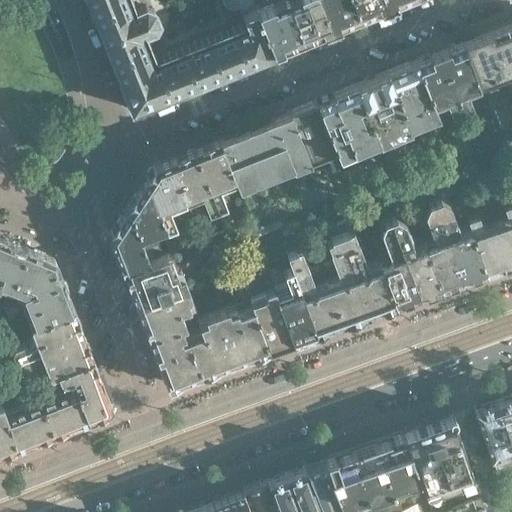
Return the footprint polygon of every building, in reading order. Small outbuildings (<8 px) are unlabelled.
[(89,0),(120,77),(120,78),(132,108),(273,51),(256,8),(252,0),(89,0)] [(302,39),(286,0),(281,0),(283,3),(274,6),(272,1),(256,8),(273,51),(302,39)] [(330,27),(319,0),(286,0),(302,39),(330,27)] [(360,16),(353,0),(319,0),(330,27),(360,16)] [(388,4),(386,0),(353,0),(360,16),(388,4)] [(511,19),(500,24),(504,35),(502,40),(509,59),(511,57),(511,19)] [(511,61),(511,57),(509,59),(502,40),(504,35),(500,24),(463,38),(475,78),(481,97),(509,86),(501,66),(511,61)] [(475,78),(463,38),(460,40),(436,49),(460,108),(470,104),(462,84),(475,78)] [(460,108),(436,49),(414,58),(429,96),(441,92),(449,112),(460,108)] [(436,114),(429,96),(414,58),(331,92),(315,98),(335,148),(337,153),(376,138),(377,140),(409,128),(407,125),(436,114)] [(511,61),(501,66),(509,86),(481,97),(486,114),(511,104),(511,61)] [(335,148),(315,98),(218,137),(234,175),(237,183),(288,163),(289,166),(335,148)] [(493,134),(503,131),(511,127),(511,104),(486,114),(493,134)] [(511,127),(503,131),(506,140),(511,138),(511,127)] [(494,146),(490,135),(477,140),(481,150),(494,146)] [(218,181),(234,175),(218,137),(193,147),(221,217),(230,213),(218,181)] [(481,150),(477,140),(464,145),(467,153),(468,155),(481,150)] [(467,153),(464,145),(443,152),(445,161),(467,153)] [(221,217),(193,147),(166,158),(181,196),(199,189),(211,221),(221,217)] [(167,202),(181,196),(166,158),(154,163),(144,178),(145,178),(143,181),(142,181),(140,184),(158,228),(162,238),(178,232),(167,202)] [(511,180),(511,168),(510,165),(502,168),(506,179),(507,183),(511,180)] [(511,197),(511,194),(507,183),(506,179),(491,184),(494,192),(490,194),(496,209),(488,212),(492,222),(506,260),(511,258),(511,197)] [(158,228),(140,184),(138,187),(139,187),(137,191),(136,190),(125,207),(136,233),(152,227),(158,228)] [(506,260),(492,222),(480,226),(475,214),(474,202),(470,192),(458,196),(468,226),(483,268),(506,260)] [(416,292),(389,215),(381,193),(357,202),(368,231),(375,229),(385,256),(378,259),(380,263),(394,301),(416,292)] [(252,204),(248,195),(243,197),(247,206),(252,204)] [(483,268),(468,226),(457,230),(446,201),(439,197),(434,199),(462,276),(483,268)] [(462,276),(434,199),(427,201),(424,212),(434,239),(424,242),(439,284),(462,276)] [(142,249),(136,233),(125,207),(123,211),(121,215),(120,214),(108,233),(112,243),(121,266),(160,252),(156,243),(142,249)] [(439,284),(424,242),(414,246),(403,216),(396,213),(389,215),(416,292),(439,284)] [(197,237),(193,226),(186,229),(190,240),(197,237)] [(394,301),(380,263),(367,268),(363,256),(358,258),(356,252),(361,251),(356,238),(351,239),(347,227),(339,230),(367,310),(394,301)] [(190,240),(186,229),(178,232),(183,243),(190,240)] [(367,310),(339,230),(329,234),(333,246),(329,247),(334,260),(339,258),(340,264),(336,265),(340,278),(327,282),(341,319),(367,310)] [(0,278),(10,282),(25,244),(23,243),(23,244),(16,242),(11,240),(5,237),(3,236),(2,236),(0,235),(0,278)] [(233,254),(227,240),(212,246),(213,249),(217,260),(233,254)] [(59,270),(53,255),(44,252),(40,251),(41,250),(25,244),(10,282),(22,287),(26,285),(28,280),(31,281),(33,285),(61,275),(60,273),(59,274),(58,270),(59,270)] [(341,319),(327,282),(315,287),(310,275),(306,276),(304,272),(309,270),(304,256),(299,258),(295,247),(286,250),(314,329),(341,319)] [(314,329),(286,250),(274,254),(279,267),(283,269),(289,287),(293,289),(275,295),(291,338),(314,329)] [(184,281),(181,272),(176,273),(173,266),(169,267),(163,251),(160,252),(121,266),(135,301),(184,281)] [(221,273),(218,263),(208,266),(206,267),(210,278),(221,273)] [(71,300),(67,291),(66,291),(65,287),(61,275),(33,285),(21,290),(33,319),(72,304),(71,304),(70,300),(71,300)] [(184,320),(177,303),(186,299),(183,292),(188,290),(184,281),(135,301),(147,334),(179,322),(184,320)] [(291,338),(275,295),(272,285),(248,293),(248,294),(267,346),(291,338)] [(267,346),(248,294),(214,307),(233,358),(233,359),(267,346)] [(96,370),(92,359),(93,359),(92,357),(91,357),(90,354),(91,354),(79,324),(77,321),(78,320),(72,304),(33,319),(29,321),(34,334),(26,337),(28,342),(23,343),(22,339),(12,343),(10,349),(16,364),(21,366),(31,362),(35,374),(50,369),(53,376),(64,377),(68,386),(74,383),(86,415),(106,407),(107,408),(108,407),(106,406),(108,402),(109,403),(110,402),(109,401),(108,399),(107,399),(103,389),(104,389),(102,384),(98,374),(97,369),(96,370)] [(233,358),(214,307),(203,311),(205,317),(197,320),(198,321),(185,326),(187,333),(186,334),(200,370),(233,358)] [(200,371),(200,370),(186,334),(180,336),(178,332),(182,330),(179,322),(147,334),(164,379),(166,385),(171,383),(171,382),(200,371)] [(51,429),(36,391),(21,397),(13,377),(0,382),(0,401),(16,442),(51,429)] [(133,396),(127,381),(113,386),(119,401),(133,396)] [(74,383),(68,386),(53,391),(51,385),(36,391),(51,429),(86,415),(74,383)] [(511,445),(511,392),(495,398),(511,446),(511,445)] [(511,446),(495,398),(473,406),(489,454),(511,446)] [(0,448),(16,442),(0,401),(0,448)] [(478,490),(457,432),(453,418),(454,417),(454,416),(454,414),(453,413),(452,412),(450,412),(449,412),(448,413),(447,413),(447,414),(447,415),(403,430),(403,431),(430,508),(478,490)] [(431,511),(430,508),(403,431),(402,431),(321,459),(340,509),(341,511),(431,511)] [(331,511),(340,509),(321,459),(303,465),(319,511),(331,511)] [(319,511),(303,465),(284,471),(284,472),(265,478),(277,511),(319,511)] [(277,511),(265,478),(241,487),(242,488),(250,511),(277,511)] [(250,511),(242,488),(210,498),(215,511),(250,511)] [(479,511),(485,510),(478,490),(430,508),(431,511),(479,511)] [(215,511),(210,498),(174,511),(215,511)]
